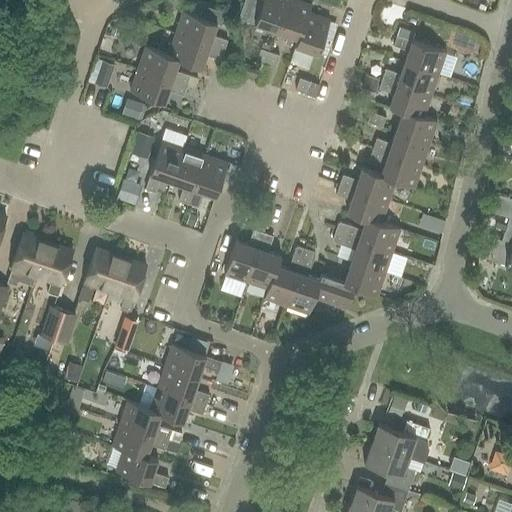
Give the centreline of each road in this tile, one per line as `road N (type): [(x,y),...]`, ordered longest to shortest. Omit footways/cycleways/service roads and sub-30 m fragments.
road 1 (unclassified): [(448,305),(511,37)]
road 2 (residential): [(289,366),(201,328),(187,310),(206,251)]
road 3 (residential): [(43,198),(95,29)]
road 4 (residential): [(206,251),(43,198)]
road 5 (unclassified): [(289,366),(448,305)]
road 6 (unclassified): [(229,511),(272,385),(289,366)]
road 7 (residential): [(206,251),(267,115)]
road 8 (residential): [(319,133),(362,0)]
